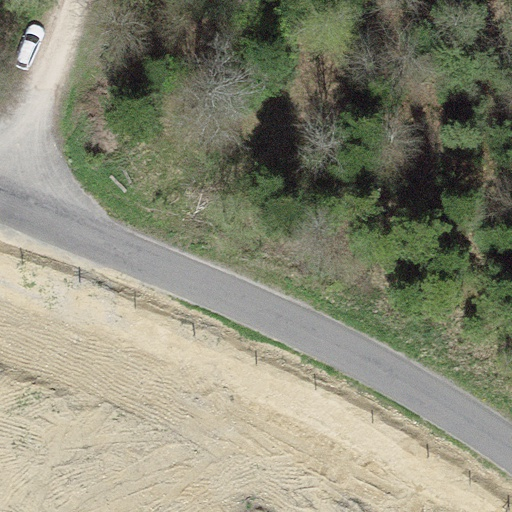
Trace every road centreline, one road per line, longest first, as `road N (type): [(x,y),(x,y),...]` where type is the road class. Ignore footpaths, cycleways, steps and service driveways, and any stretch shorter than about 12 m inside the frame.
road 1 (residential): [(0,200),(348,359),(511,458)]
road 2 (track): [(68,0),(0,198)]
road 3 (unknown): [(40,217),(0,382)]
